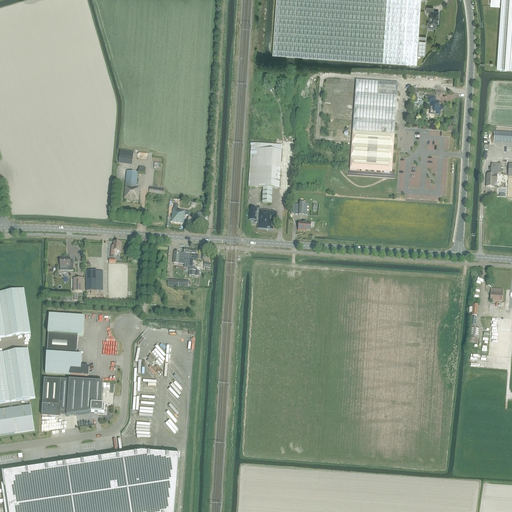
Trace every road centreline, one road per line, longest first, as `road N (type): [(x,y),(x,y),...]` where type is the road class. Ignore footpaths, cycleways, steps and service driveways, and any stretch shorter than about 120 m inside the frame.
road 1 (tertiary): [(457,256),(5,227)]
road 2 (unclassified): [(457,256),(468,0)]
road 3 (unclassified): [(0,449),(114,429),(123,415),(128,331)]
